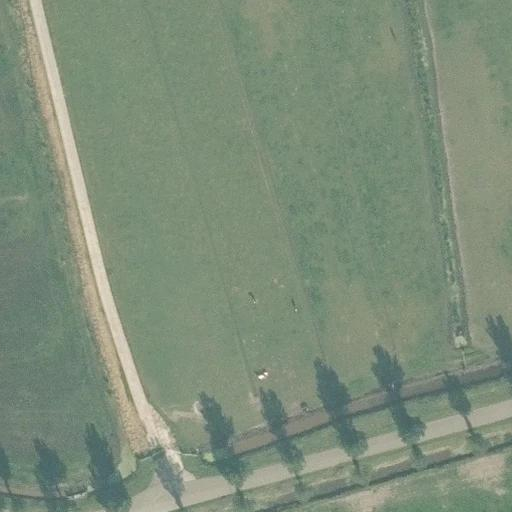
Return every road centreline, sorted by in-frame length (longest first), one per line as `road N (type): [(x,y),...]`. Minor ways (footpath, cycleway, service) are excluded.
road 1 (track): [(173,501),(83,218),(33,0)]
road 2 (unclassified): [(134,511),(511,409)]
